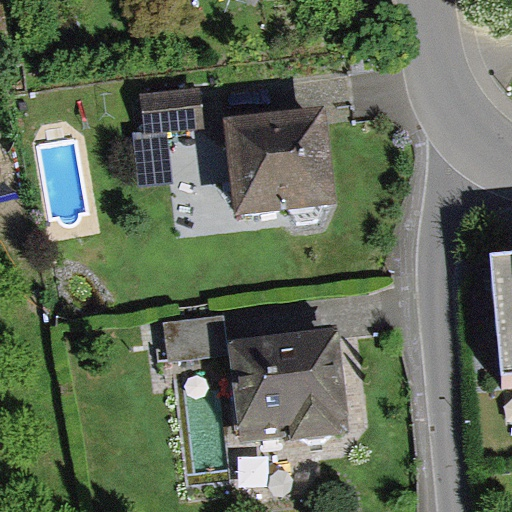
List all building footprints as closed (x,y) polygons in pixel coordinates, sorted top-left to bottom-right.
[(199,138),(197,96),(142,99),(145,142),(199,138)] [(224,125),(228,222),(331,217),(327,121),(224,125)] [(511,259),(489,261),(500,386),(511,384),(511,259)] [(222,343),(217,314),(171,322),(176,351),(222,343)] [(334,337),(226,350),(238,447),(346,435),(334,337)]
